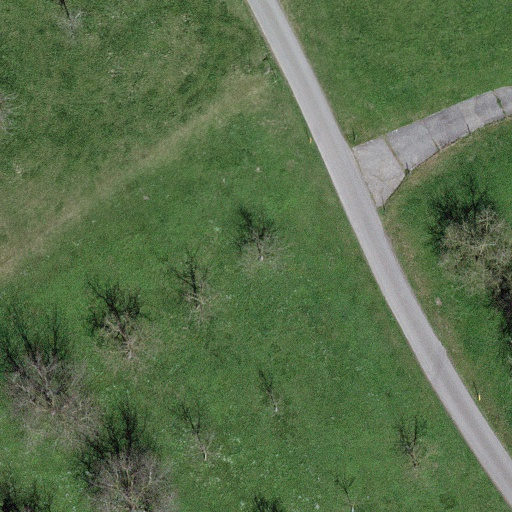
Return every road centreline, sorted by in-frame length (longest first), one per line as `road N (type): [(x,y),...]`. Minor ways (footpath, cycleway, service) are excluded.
road 1 (unclassified): [(262,0),(353,177),(420,337),(511,476)]
road 2 (track): [(511,110),(470,117),(353,177)]
